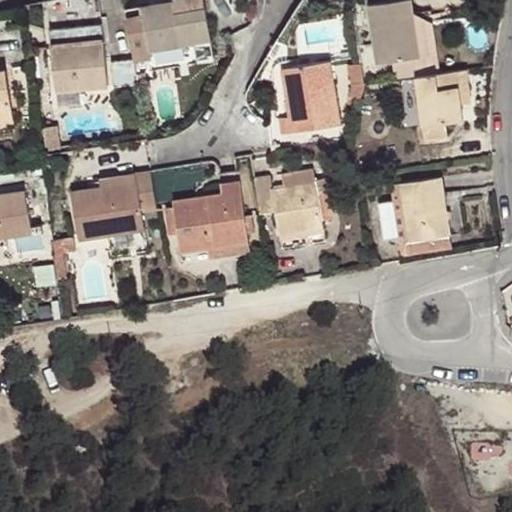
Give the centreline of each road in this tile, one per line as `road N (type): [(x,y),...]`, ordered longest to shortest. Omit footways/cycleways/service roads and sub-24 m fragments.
road 1 (track): [(393,290),(0,346)]
road 2 (track): [(199,318),(45,425),(0,435)]
road 3 (residential): [(278,0),(207,144)]
road 4 (residential): [(415,273),(386,304),(391,338),(429,361),(463,347)]
road 5 (residential): [(463,347),(476,313),(472,298),(447,273),(415,273)]
